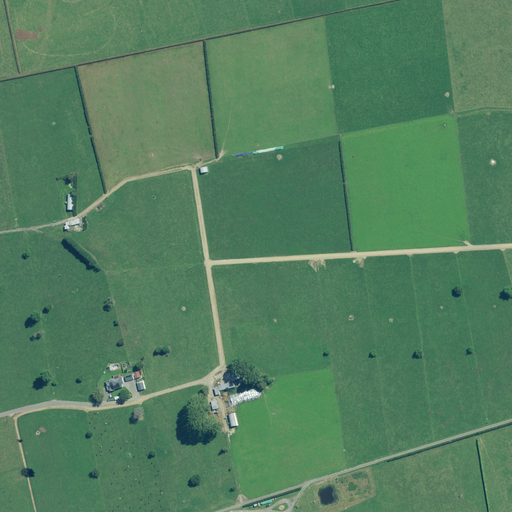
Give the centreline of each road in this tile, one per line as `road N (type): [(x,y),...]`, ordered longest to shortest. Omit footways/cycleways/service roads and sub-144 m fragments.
road 1 (track): [(511,113),(437,116),(132,174),(52,229),(0,233)]
road 2 (track): [(201,383),(237,367),(381,462),(511,421)]
road 3 (track): [(201,383),(0,416)]
road 4 (track): [(246,511),(219,386),(201,383)]
